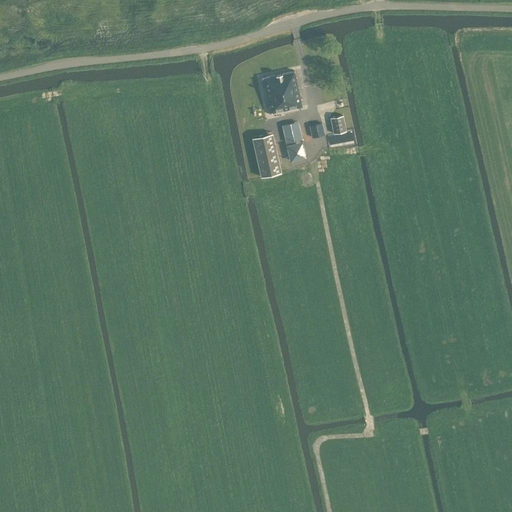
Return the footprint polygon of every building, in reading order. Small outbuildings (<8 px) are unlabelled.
[(295,69),(264,76),(272,111),(303,104),(295,69)] [(345,113),(332,116),(335,132),(348,129),(345,113)] [(298,120),(284,123),(286,133),(288,141),(302,137),(298,120)] [(323,121),(310,124),(313,133),(325,130),(323,121)] [(273,131),(253,136),(262,175),(282,171),(273,131)]
